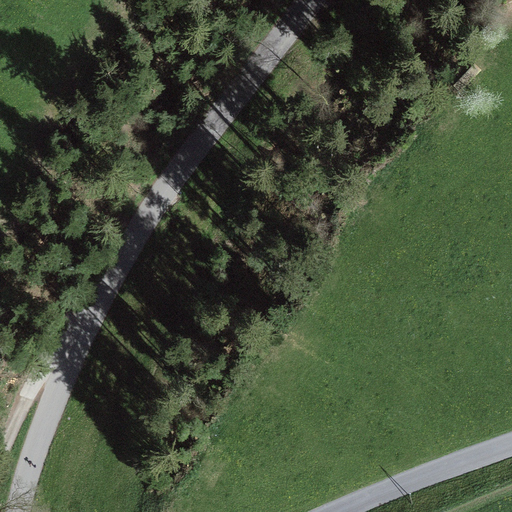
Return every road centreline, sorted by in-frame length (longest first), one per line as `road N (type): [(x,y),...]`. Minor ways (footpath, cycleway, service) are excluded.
road 1 (unclassified): [(18,511),(45,418),(117,269),(180,166),(309,0)]
road 2 (unclassified): [(332,511),(511,444)]
road 3 (track): [(0,456),(40,374),(87,329)]
